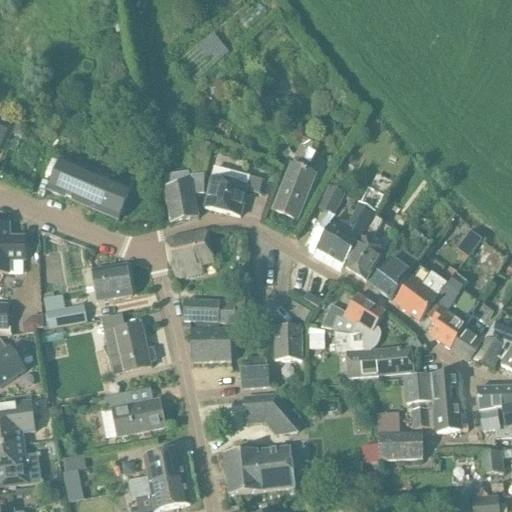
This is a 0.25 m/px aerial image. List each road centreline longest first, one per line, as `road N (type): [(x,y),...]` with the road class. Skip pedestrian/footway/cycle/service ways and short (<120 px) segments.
road 1 (residential): [(511,382),(461,369),(385,307),(265,234),(207,226),(164,235),(154,255)]
road 2 (residential): [(211,511),(154,255)]
road 3 (residential): [(154,255),(0,194)]
